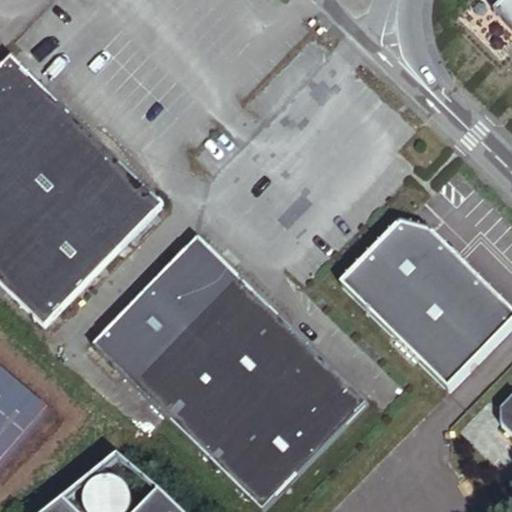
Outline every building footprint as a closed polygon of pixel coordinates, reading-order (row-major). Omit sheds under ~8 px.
[(511,34),(511,0),(510,0),(494,16),(511,34)] [(166,214),(9,66),(0,74),(0,295),(46,340),(166,214)] [(498,272),(421,202),(336,294),(452,400),(511,334),(511,320),(480,291),(498,272)] [(279,511),(373,414),(196,245),(93,353),(259,511),(279,511)] [(0,452),(35,411),(0,382),(0,452)] [(511,389),(481,420),(511,450),(511,389)] [(169,511),(120,465),(60,511),(169,511)]
